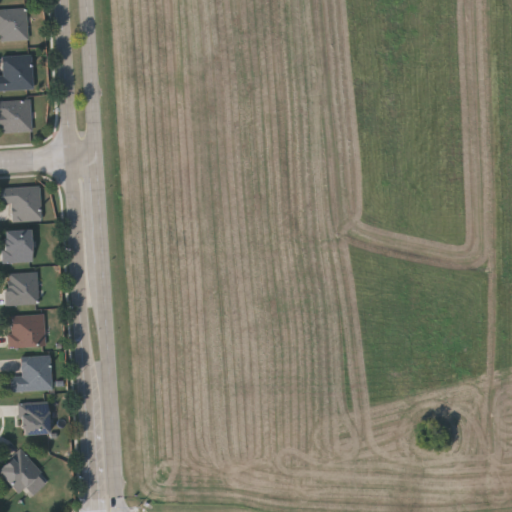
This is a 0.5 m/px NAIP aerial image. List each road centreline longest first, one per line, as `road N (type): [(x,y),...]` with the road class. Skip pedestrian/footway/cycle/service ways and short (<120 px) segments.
road 1 (secondary): [(61,0),(94,511)]
road 2 (secondary): [(119,511),(103,263)]
road 3 (secondary): [(96,156),(86,0)]
